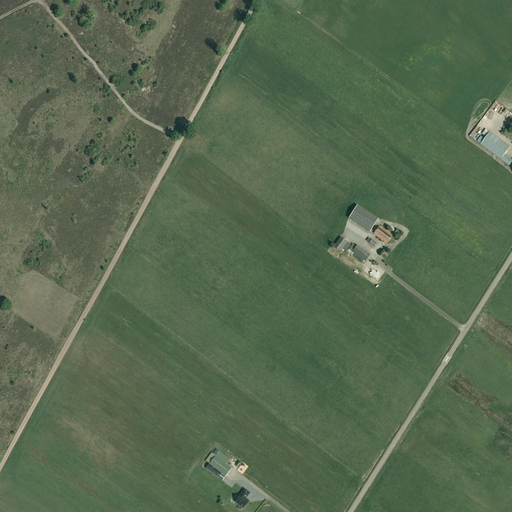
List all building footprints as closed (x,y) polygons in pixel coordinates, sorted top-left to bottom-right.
[(510,165),(511,162),(511,159),(506,155),(511,148),(490,133),(482,144),(510,165)] [(349,218),(370,232),(378,219),(357,206),(349,218)] [(399,215),(399,212),(388,212),(388,220),(395,220),(395,215),(399,215)] [(379,227),(374,234),(387,244),(392,237),(379,227)] [(346,251),(351,245),(340,238),(333,248),(340,253),(343,249),(346,251)] [(356,247),(352,244),(348,250),(347,251),(351,254),(351,253),(364,263),(365,262),(370,255),(357,246),(356,247)] [(376,269),(371,274),(375,278),(380,274),(376,269)] [(230,460),(218,450),(214,455),(212,453),(206,461),(209,464),(206,468),(222,481),(232,469),(226,465),(230,460)] [(246,505),(248,503),(247,502),(248,502),(245,499),(249,493),(244,489),(237,498),(238,499),(235,502),(240,505),(238,507),(238,509),(240,510),(241,510),(243,507),(243,508),(246,505)]
